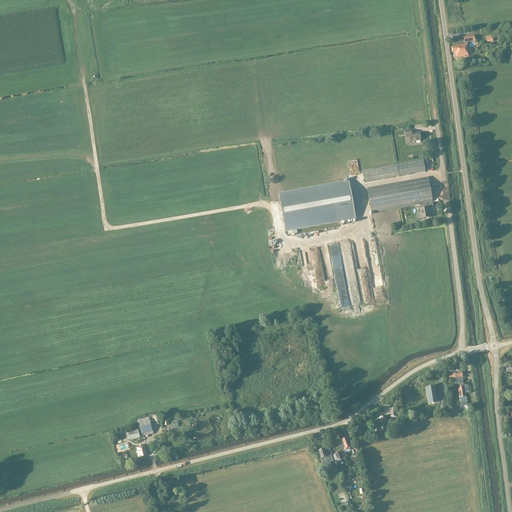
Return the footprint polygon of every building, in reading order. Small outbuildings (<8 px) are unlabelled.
[(455,47),(452,47),(452,53),(456,52),(456,57),(468,56),(467,52),(468,52),(468,49),(468,45),(467,43),(475,41),(475,35),(464,37),(465,45),(455,46),(455,47)] [(410,142),(420,141),(419,133),(411,134),(411,131),(405,131),(406,138),(409,137),(410,142)] [(397,175),(393,154),(363,160),(367,180),(397,175)] [(428,178),(408,182),(367,189),(371,212),(419,205),(419,204),(433,202),(428,178)] [(348,182),(279,195),(285,231),(355,218),(348,182)] [(426,204),(419,205),(420,209),(419,209),(421,219),(430,217),(428,207),(427,207),(426,204)] [(292,285),(287,254),(280,255),(285,286),(292,285)] [(462,372),(461,372),(453,373),(453,374),(448,374),(449,381),(454,380),(454,383),(458,382),(459,387),(464,386),(462,372)] [(464,386),(459,387),(457,387),(459,398),(466,397),(464,386)] [(434,387),(426,388),(428,400),(436,399),(434,387)] [(387,430),(385,416),(379,417),(380,424),(378,424),(377,422),(373,423),(374,435),(379,434),(379,431),(387,430)] [(137,421),(141,437),(153,434),(149,418),(137,421)] [(128,432),(130,441),(140,438),(138,430),(128,432)] [(350,448),(346,438),(342,440),(343,443),(341,444),(343,448),(344,448),(345,450),(350,448)] [(144,446),(137,447),(138,451),(140,457),(146,456),(145,450),(146,450),(145,446),(144,446)] [(331,462),(333,461),(331,455),(326,457),(324,449),(318,451),(321,459),(320,459),(322,465),(326,464),(326,465),(327,465),(327,466),(328,466),(329,466),(330,466),(330,465),(331,465),(331,464),(331,463),(331,462)] [(333,455),(334,460),(337,459),(338,460),(342,459),(340,452),(335,454),(333,455)]
